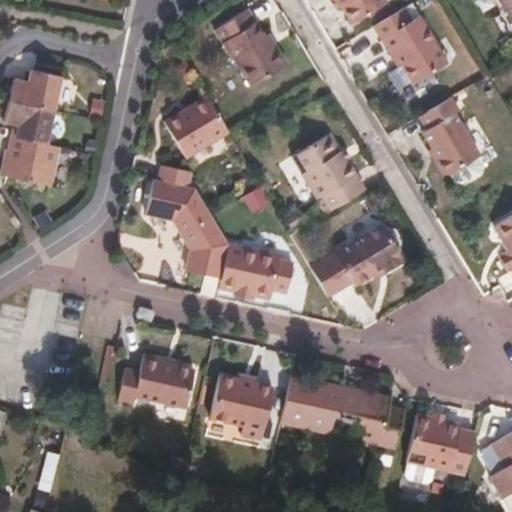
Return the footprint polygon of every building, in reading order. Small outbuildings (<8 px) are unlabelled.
[(331,0),(337,9),(340,7),(342,6),(339,0),(331,0)] [(339,0),(342,6),(340,7),(351,23),(388,1),(387,0),(339,0)] [(511,0),(502,0),(511,15),(511,0)] [(404,7),(375,24),(393,56),(397,54),(414,82),(422,85),(435,77),(439,67),(448,62),(430,33),(422,37),(404,7)] [(249,86),(286,64),(269,33),(264,35),(249,9),(215,29),(249,86)] [(8,102),(54,112),(61,78),(30,71),(28,84),(13,81),(8,102)] [(229,131),(207,95),(165,122),(185,157),(229,131)] [(452,97),(420,116),(427,128),(424,131),(439,156),(437,163),(441,169),(451,173),(480,156),(482,154),(456,112),(460,110),(452,97)] [(47,146),(54,112),(8,102),(3,124),(13,127),(19,127),(17,139),(47,146)] [(333,209),(366,189),(349,160),(347,161),(340,150),(330,133),(298,153),(306,168),(303,171),(318,197),(323,195),(333,209)] [(5,177),(8,178),(51,187),(60,149),(47,146),(17,139),(11,138),(10,150),(5,177)] [(347,161),(349,160),(353,157),(346,147),(340,150),(347,161)] [(0,170),(0,176),(5,177),(10,150),(4,149),(0,170)] [(480,156),(451,173),(457,182),(466,184),(482,174),(486,165),(480,156)] [(159,179),(188,185),(192,171),(163,164),(159,179)] [(222,276),(229,243),(211,213),(197,188),(188,185),(159,179),(154,178),(146,212),(173,219),(190,248),(186,268),(222,276)] [(325,213),(333,209),(323,195),(318,197),(316,199),(325,213)] [(304,221),(297,209),(284,217),(291,229),(304,221)] [(511,271),(511,212),(494,224),(508,246),(499,253),(510,272),(511,271)] [(311,266),(329,295),(353,280),(356,284),(374,273),(383,267),(386,273),(405,261),(400,251),(402,243),(393,230),(387,229),(383,222),(317,261),(311,266)] [(292,234),(311,266),(317,261),(298,230),(292,234)] [(222,276),(220,286),(270,297),(272,287),(287,290),(293,260),(278,257),(279,253),(229,243),(222,276)] [(383,267),(374,273),(377,278),(386,273),(383,267)] [(139,315),(151,319),(155,310),(143,306),(139,315)] [(170,362),(171,357),(151,353),(148,370),(133,367),(127,398),(144,402),(146,395),(194,405),(202,369),(185,365),(170,362)] [(240,379),(255,382),(256,376),(241,373),(240,379)] [(274,386),(255,382),(240,379),(218,374),(208,417),(243,425),(242,435),(263,439),(274,386)] [(398,439),(405,409),(390,406),(392,396),(354,388),(352,395),(339,392),(340,385),(293,374),(282,421),(332,432),(336,414),(343,416),(343,419),(358,420),(354,437),(382,444),(383,435),(398,439)] [(352,395),(354,388),(340,385),(339,392),(352,395)] [(466,473),(475,430),(461,427),(462,422),(446,418),(433,415),(419,412),(407,460),(466,473)] [(507,467),(495,474),(493,475),(511,505),(511,431),(492,443),(507,467)] [(397,447),(398,439),(383,435),(382,444),(397,447)] [(484,454),(495,474),(507,467),(492,443),(486,446),(489,451),(484,454)] [(380,452),(378,462),(391,465),(393,456),(380,452)] [(0,511),(3,511),(9,496),(0,493),(0,511)]
